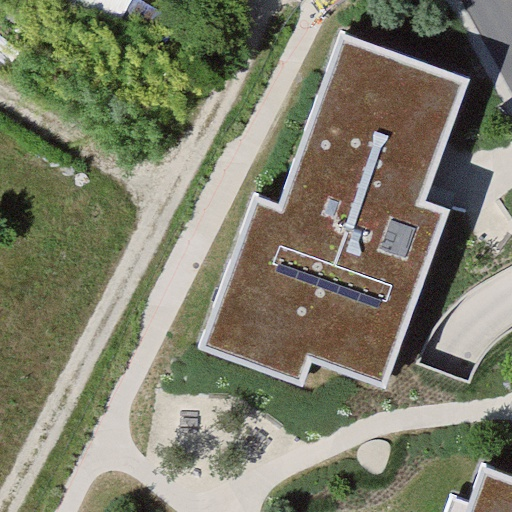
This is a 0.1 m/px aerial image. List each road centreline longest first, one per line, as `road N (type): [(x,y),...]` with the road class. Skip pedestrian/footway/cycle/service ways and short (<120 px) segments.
road 1 (track): [(9,511),(270,0)]
road 2 (track): [(0,94),(171,194)]
